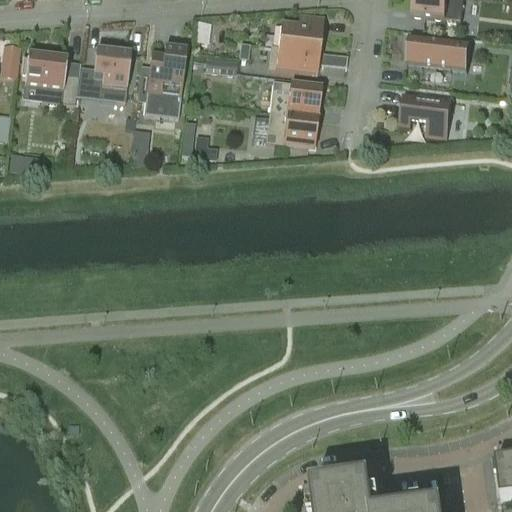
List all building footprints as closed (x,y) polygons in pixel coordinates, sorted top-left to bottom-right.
[(461,26),(463,0),(413,0),(412,21),(461,26)] [(278,53),(319,58),(323,23),(298,20),(296,32),(280,31),(278,52),(278,53)] [(209,47),(211,27),(198,26),(196,46),(209,47)] [(100,48),(141,47),(141,29),(99,30),(100,48)] [(409,42),(406,69),(466,77),(469,49),(409,42)] [(249,50),(240,49),(238,64),(247,65),(249,50)] [(316,81),(319,58),(278,53),(278,52),(270,51),(268,75),(316,81)] [(143,120),(178,124),(186,56),(164,53),(163,63),(150,61),(143,120)] [(124,109),(130,59),(95,55),(91,93),(100,94),(99,105),(124,109)] [(3,58),(1,82),(15,84),(18,60),(3,58)] [(64,85),(67,63),(66,63),(65,64),(52,62),(41,61),(28,59),(27,58),(23,92),(24,92),(25,91),(42,93),(41,108),(74,112),(77,87),(64,85)] [(205,77),(219,79),(221,66),(207,64),(205,77)] [(273,119),(317,124),(321,94),(276,88),(273,119)] [(403,99),(399,132),(410,134),(411,126),(426,128),(424,141),(446,144),(451,105),(424,101),(424,105),(418,104),(418,101),(403,99)] [(253,122),(251,146),(269,148),(269,150),(314,155),(317,124),(273,119),(272,124),(253,122)] [(0,121),(0,134),(8,135),(9,123),(0,121)] [(190,162),(194,129),(184,128),(180,161),(190,162)] [(145,172),(149,140),(133,138),(129,173),(145,172)] [(12,159),(11,175),(38,176),(38,160),(12,159)] [(511,462),(495,465),(500,502),(511,500),(511,462)] [(372,511),(370,489),(312,496),(314,511),(372,511)]
